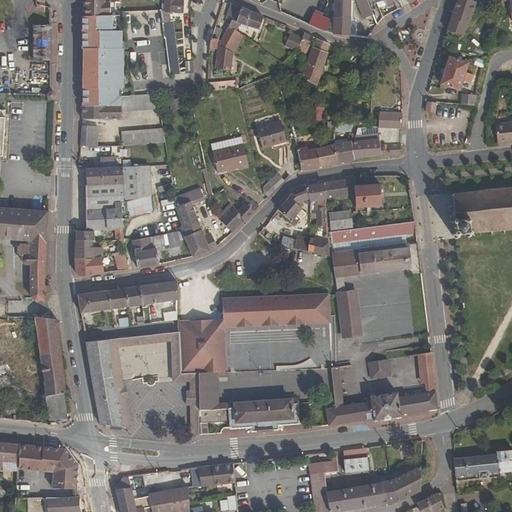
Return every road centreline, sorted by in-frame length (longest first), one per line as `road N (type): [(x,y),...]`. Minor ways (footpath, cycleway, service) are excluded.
road 1 (residential): [(415,164),(299,181),(246,237),(198,268),(64,290)]
road 2 (primary): [(92,446),(232,449),(445,424)]
road 3 (residential): [(64,0),(64,290)]
road 4 (residential): [(445,424),(415,164)]
road 5 (residential): [(64,290),(92,446)]
road 6 (residential): [(236,0),(326,37),(372,37)]
road 7 (unknown): [(64,202),(36,194),(25,180),(25,100)]
road 8 (residential): [(468,154),(488,64),(511,50)]
